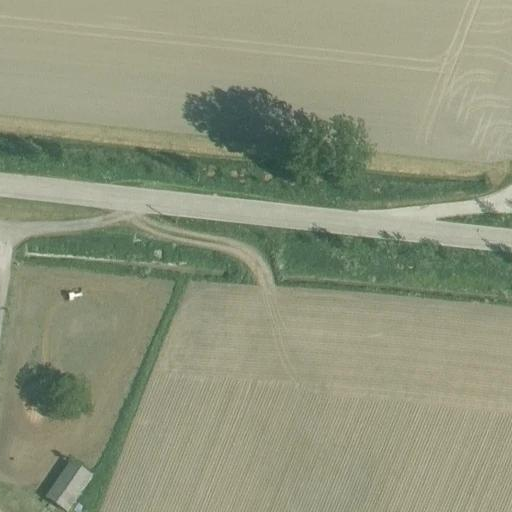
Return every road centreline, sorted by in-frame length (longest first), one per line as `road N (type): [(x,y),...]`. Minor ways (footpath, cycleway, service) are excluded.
road 1 (tertiary): [(366,224),(0,184)]
road 2 (unclassified): [(511,201),(366,224)]
road 3 (tertiary): [(511,241),(366,224)]
